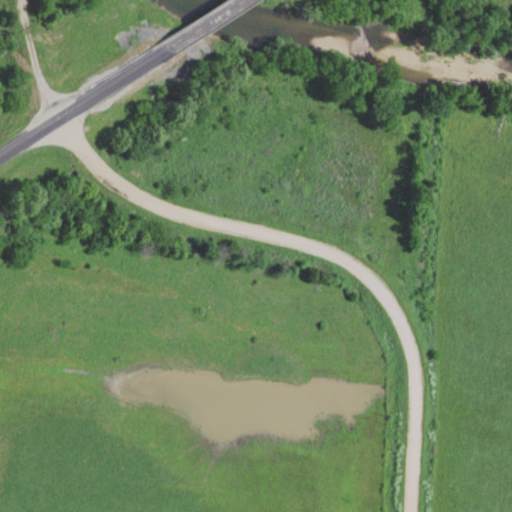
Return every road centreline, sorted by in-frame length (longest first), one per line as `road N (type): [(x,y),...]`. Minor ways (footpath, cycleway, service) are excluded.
road 1 (residential): [(62,115),(106,170),(151,199),(333,247),(373,277),(404,321),(417,375),(410,511)]
road 2 (secondary): [(0,154),(236,0)]
